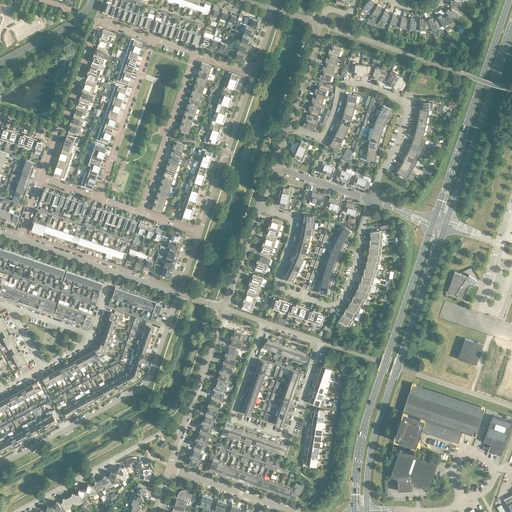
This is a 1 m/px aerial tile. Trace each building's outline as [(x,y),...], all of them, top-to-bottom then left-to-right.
[(199,0),(192,0),(191,7),(196,8),(199,0)] [(205,2),(199,0),(196,8),(202,10),(205,2)] [(369,10),(372,13),(377,5),(375,3),(374,4),(373,4),(372,3),(374,1),(372,0),(369,0),(364,7),(368,11),(369,10)] [(211,4),(205,2),(202,10),(209,13),(210,9),(209,9),(211,4)] [(104,12),(110,14),(113,5),(108,3),(104,12)] [(378,4),(377,5),(372,13),(377,17),(377,16),(380,19),(385,10),(382,8),(381,9),(381,10),(379,9),(381,6),(378,4)] [(452,4),(450,8),(451,8),(451,9),(450,11),(448,9),(446,12),(446,13),(447,13),(455,18),(458,13),(459,13),(464,5),(461,5),(452,4)] [(119,7),(113,5),(110,14),(116,16),(119,7)] [(211,14),(219,17),(223,8),(214,5),(211,14)] [(125,9),(119,7),(116,16),(122,18),(125,9)] [(231,11),(223,8),(219,17),(228,20),(231,11)] [(130,11),(125,9),(122,18),(127,20),(130,11)] [(385,9),(385,10),(380,19),(386,22),(386,21),(390,23),(392,16),(389,15),(390,14),(389,14),(387,13),(389,11),(385,9)] [(136,13),(130,11),(127,20),(133,22),(136,13)] [(240,14),(231,11),(228,20),(237,23),(240,14)] [(142,15),(136,13),(133,22),(139,24),(142,15)] [(393,13),(392,16),(390,23),(389,23),(395,25),(394,28),(399,29),(399,27),(401,19),(398,18),(398,17),(398,18),(396,17),(397,14),(393,13)] [(447,13),(446,13),(443,15),(444,16),(442,18),(441,15),(437,17),(439,19),(443,26),(446,31),(453,26),(451,23),(457,19),(455,18),(447,13)] [(147,17),(142,15),(139,24),(144,26),(147,17)] [(402,16),(401,19),(399,27),(405,28),(405,29),(409,30),(409,29),(410,21),(407,20),(405,20),(405,17),(402,16)] [(153,19),(147,17),(144,26),(150,28),(153,19)] [(249,17),(246,26),(255,29),(256,26),(256,25),(258,20),(249,17)] [(410,18),(410,21),(409,29),(416,30),(416,29),(420,29),(420,20),(419,20),(416,20),(416,21),(416,22),(414,21),(414,18),(410,18)] [(428,19),(429,20),(432,29),(431,29),(432,30),(438,28),(437,27),(443,26),(439,19),(435,20),(435,19),(435,20),(433,21),(432,18),(428,19)] [(152,29),(158,31),(161,21),(155,19),(152,29)] [(419,19),(419,20),(420,20),(420,29),(420,30),(426,30),(426,33),(433,33),(432,30),(431,29),(432,29),(429,20),(426,20),(426,21),(425,21),(425,22),(423,22),(423,19),(419,19)] [(167,23),(161,21),(158,31),(164,32),(167,23)] [(172,25),(167,23),(164,32),(169,34),(172,25)] [(178,27),(172,25),(169,34),(175,36),(178,27)] [(255,29),(246,26),(243,34),(252,37),(255,29)] [(184,29),(178,27),(175,36),(181,38),(184,29)] [(99,37),(110,41),(113,33),(104,29),(103,29),(102,33),(103,33),(103,34),(101,34),(100,37),(99,37)] [(189,31),(184,29),(181,38),(186,40),(189,31)] [(195,33),(189,31),(186,40),(192,42),(195,33)] [(201,35),(195,33),(192,42),(198,44),(201,35)] [(252,37),(243,34),(240,43),(250,46),(252,37)] [(200,45),(209,48),(212,39),(203,36),(200,45)] [(110,41),(99,37),(99,38),(98,41),(100,42),(100,44),(99,43),(97,46),(104,49),(104,48),(105,46),(108,47),(110,41)] [(131,39),(129,46),(139,49),(140,48),(142,42),(131,39)] [(221,41),(212,39),(209,48),(217,51),(221,41)] [(229,44),(221,41),(217,51),(226,54),(229,44)] [(250,46),(240,43),(237,51),(247,54),(250,46)] [(341,47),(332,44),(331,47),(333,48),(332,50),(329,49),(328,52),(338,56),(340,50),(341,47),(341,48),(341,47)] [(104,49),(97,46),(96,50),(97,50),(98,50),(97,51),(95,51),(94,54),(93,54),(105,58),(108,50),(104,48),(104,49)] [(139,49),(129,46),(126,52),(138,56),(139,51),(139,49)] [(247,54),(237,51),(234,60),(244,63),(247,54)] [(138,56),(126,52),(124,59),(135,63),(135,61),(136,61),(138,56)] [(338,56),(328,52),(328,53),(331,54),(330,56),(329,56),(330,56),(329,58),(326,57),(325,61),(335,65),(337,59),(337,58),(338,56)] [(105,58),(93,54),(93,55),(94,55),(92,58),(94,59),(94,61),(93,60),(92,63),(102,67),(105,58)] [(135,63),(124,59),(122,66),(133,70),(135,65),(134,64),(135,63)] [(335,65),(325,61),(328,62),(327,65),(326,64),(326,65),(327,65),(326,67),(323,66),(322,69),(332,73),(334,67),(335,64),(335,65)] [(356,75),(360,76),(361,65),(355,64),(355,62),(352,61),(351,73),(354,74),(354,72),(356,72),(356,75)] [(202,62),(199,69),(209,73),(212,66),(202,62)] [(102,67),(92,63),(91,67),(92,67),(91,68),(89,68),(88,71),(87,71),(99,75),(102,67)] [(367,65),(361,65),(360,76),(364,76),(364,73),(366,73),(366,74),(366,75),(369,75),(370,74),(369,74),(371,66),(367,66),(367,65)] [(133,70),(122,66),(119,73),(130,76),(130,75),(131,75),(133,70)] [(375,68),(371,66),(369,74),(370,74),(372,75),(373,75),(375,75),(374,78),(377,80),(381,69),(375,67),(375,68)] [(209,73),(199,69),(197,76),(207,80),(209,73)] [(332,73),(322,69),(322,70),(323,70),(322,73),(323,73),(324,74),(323,75),(320,74),(319,78),(329,82),(331,76),(334,77),(335,74),(332,73)] [(387,71),(381,69),(377,80),(381,81),(382,78),(384,78),(383,79),(384,79),(387,80),(390,73),(387,72),(387,71)] [(400,76),(391,70),(390,73),(387,80),(390,81),(389,82),(390,82),(390,81),(392,82),(390,85),(393,87),(399,78),(400,76)] [(99,75),(87,71),(87,72),(88,72),(87,75),(89,76),(88,78),(87,77),(86,80),(96,84),(99,75)] [(227,78),(226,81),(236,84),(238,79),(236,78),(238,75),(234,74),(229,72),(226,78),(227,78)] [(130,76),(119,73),(117,80),(128,84),(130,78),(129,78),(130,76)] [(207,80),(197,76),(195,83),(205,86),(207,80)] [(404,81),(399,78),(393,87),(397,89),(398,86),(400,87),(400,88),(399,89),(402,91),(407,82),(407,83),(404,81)] [(96,84),(86,80),(85,84),(86,84),(85,86),(83,85),(82,89),(82,88),(82,89),(93,93),(96,84)] [(236,84),(226,81),(225,83),(223,89),(232,92),(233,89),(235,89),(236,84)] [(205,86),(195,83),(192,90),(202,93),(205,86)] [(116,84),(113,91),(124,95),(124,93),(125,94),(127,88),(116,84)] [(315,88),(314,92),(325,96),(327,90),(329,91),(330,88),(318,84),(320,85),(319,87),(318,87),(319,87),(318,89),(315,88)] [(93,93),(82,89),(81,89),(82,89),(81,93),(83,93),(82,95),(81,94),(80,98),(90,101),(93,93)] [(232,92),(223,89),(221,95),(220,98),(231,101),(232,96),(231,96),(232,92)] [(202,93),(192,90),(190,97),(200,100),(202,93)] [(124,95),(113,91),(111,98),(121,102),(122,102),(124,97),(123,97),(124,95)] [(325,96),(314,92),(317,93),(316,96),(316,95),(315,96),(316,96),(315,98),(313,97),(311,101),(312,101),(322,104),(324,98),(323,98),(324,95),(325,96)] [(347,98),(347,100),(356,102),(357,96),(346,94),(346,95),(347,98)] [(200,100),(190,97),(188,103),(198,107),(200,100)] [(90,101),(80,98),(79,101),(80,101),(80,103),(78,102),(76,106),(76,105),(76,106),(87,110),(90,101)] [(121,102),(111,98),(108,105),(120,109),(121,104),(121,103),(121,102)] [(231,101),(220,98),(219,100),(217,106),(226,109),(227,106),(229,106),(231,101)] [(346,104),(345,106),(354,109),(356,102),(347,100),(345,100),(346,104)] [(312,101),(311,104),(313,104),(313,105),(313,106),(310,105),(308,109),(319,113),(321,107),(323,108),(324,105),(322,104),(312,101)] [(420,109),(428,110),(432,110),(433,103),(419,102),(420,102),(420,105),(421,105),(420,106),(416,106),(416,108),(415,108),(415,109),(420,109)] [(198,107),(188,103),(185,110),(195,114),(198,107)] [(120,109),(108,105),(106,112),(117,115),(117,114),(118,114),(120,109)] [(383,105),(380,111),(388,115),(389,113),(390,113),(392,110),(393,110),(383,105)] [(87,110),(76,106),(75,110),(77,110),(76,112),(75,112),(75,111),(74,115),(84,118),(87,110)] [(226,109),(217,106),(215,112),(214,115),(225,118),(226,113),(225,113),(226,109)] [(344,110),(344,112),(353,115),(354,109),(345,106),(344,106),(344,110)] [(319,113),(308,109),(311,110),(310,113),(310,112),(310,113),(310,115),(307,114),(306,118),(316,121),(318,115),(318,112),(319,113)] [(195,114),(185,110),(183,117),(193,120),(195,114)] [(390,115),(388,115),(380,111),(377,116),(386,120),(387,118),(389,115),(390,116),(390,115)] [(117,115),(106,112),(104,119),(115,122),(117,117),(116,117),(117,115)] [(343,116),(342,118),(351,121),(353,115),(344,112),(342,112),(343,112),(342,116),(343,116)] [(84,118),(74,115),(73,118),(74,118),(74,120),(72,119),(70,123),(81,127),(84,118)] [(225,118),(214,115),(213,117),(211,123),(220,126),(221,123),(223,124),(225,118)] [(386,120),(377,116),(375,122),(383,125),(384,124),(387,121),(386,120)] [(427,117),(419,116),(418,118),(419,118),(419,119),(414,119),(414,121),(413,121),(417,122),(426,124),(427,117)] [(193,120),(183,117),(181,124),(191,127),(193,120)] [(341,121),(340,123),(348,127),(351,121),(342,118),(341,117),(340,118),(341,118),(340,121),(341,121)] [(316,121),(306,118),(308,119),(308,121),(307,121),(307,122),(307,123),(304,122),(303,126),(313,130),(315,124),(317,125),(318,122),(316,121)] [(115,122),(104,119),(101,125),(113,129),(115,122)] [(385,126),(383,125),(375,122),(373,128),(381,131),(382,129),(385,126)] [(426,124),(417,122),(417,125),(418,125),(417,126),(413,125),(412,128),(416,129),(424,131),(426,124)] [(81,127),(70,123),(69,127),(71,127),(71,129),(70,129),(70,128),(69,128),(68,132),(78,135),(81,127)] [(220,126),(211,123),(209,129),(208,132),(211,133),(219,135),(221,130),(219,130),(220,126)] [(338,127),(338,129),(346,133),(348,127),(340,123),(338,123),(339,123),(338,127)] [(191,127),(181,124),(178,131),(188,134),(191,127)] [(113,129),(101,125),(99,132),(110,136),(111,134),(113,129)] [(0,132),(0,138),(7,140),(11,129),(7,128),(6,130),(5,130),(5,129),(1,127),(1,128),(2,128),(0,132)] [(336,132),(335,134),(343,139),(346,133),(338,129),(336,128),(336,129),(336,132)] [(383,132),(381,131),(373,128),(371,134),(380,137),(380,135),(383,132)] [(11,129),(7,140),(15,143),(19,133),(16,132),(15,133),(14,133),(15,131),(11,130),(11,129)] [(217,141),(219,135),(211,133),(208,132),(200,129),(198,133),(207,136),(205,142),(209,143),(209,142),(211,143),(211,142),(214,144),(215,140),(217,141)] [(424,131),(416,129),(415,131),(416,132),(416,133),(411,131),(410,134),(414,136),(422,138),(424,131)] [(110,136),(99,132),(97,139),(108,143),(110,138),(110,136)] [(22,134),(19,133),(15,143),(24,146),(28,135),(24,134),(23,136),(22,136),(22,135),(22,134)] [(66,140),(65,141),(76,145),(79,138),(67,134),(66,140)] [(333,138),(332,140),(340,144),(343,139),(335,134),(334,134),(333,134),(334,134),(333,138)] [(381,137),(380,137),(371,134),(369,141),(378,143),(379,141),(381,138),(381,137)] [(28,135),(24,146),(33,149),(34,146),(36,139),(33,138),(32,139),(31,139),(32,137),(28,135)] [(422,138),(414,136),(413,138),(414,138),(414,139),(409,138),(408,140),(412,142),(424,146),(426,139),(422,138)] [(39,140),(36,139),(34,146),(36,146),(35,150),(41,152),(45,142),(45,141),(41,140),(40,142),(39,141),(39,140)] [(337,150),(340,144),(332,140),(331,139),(330,143),(329,145),(329,144),(329,145),(337,150)] [(298,143),(296,148),(306,152),(307,150),(310,143),(307,141),(306,142),(305,141),(301,140),(300,144),(298,143)] [(76,145),(65,141),(65,143),(64,143),(63,148),(74,152),(76,145)] [(175,141),(172,148),(182,151),(185,144),(175,141)] [(424,146),(412,142),(411,144),(412,145),(411,145),(407,144),(406,146),(405,146),(409,148),(421,153),(424,146)] [(95,144),(93,151),(104,155),(104,153),(106,147),(95,144)] [(74,152),(63,148),(61,153),(61,155),(71,159),(74,152)] [(182,151),(172,148),(170,155),(180,158),(182,151)] [(306,152),(296,148),(293,153),(295,154),(294,157),(297,159),(298,160),(302,162),(305,155),(306,152)] [(421,153),(409,148),(408,150),(409,151),(409,152),(404,150),(403,152),(402,152),(407,154),(418,160),(421,153)] [(200,156),(199,159),(210,162),(211,157),(210,156),(211,153),(208,152),(206,151),(206,150),(202,149),(200,156)] [(104,155),(93,151),(90,158),(102,161),(103,156),(104,155)] [(418,160),(407,154),(405,157),(406,157),(406,158),(401,156),(400,158),(399,158),(403,160),(414,166),(418,160)] [(71,159),(61,155),(60,157),(58,162),(69,166),(71,159)] [(180,158),(170,155),(168,161),(178,165),(180,158)] [(102,161),(90,158),(88,164),(99,168),(100,167),(102,161)] [(26,159),(24,165),(34,168),(36,163),(26,159)] [(210,162),(199,159),(198,161),(196,167),(205,170),(206,167),(208,167),(210,162)] [(414,166),(403,160),(402,163),(403,163),(402,164),(398,161),(397,164),(396,164),(400,166),(411,173),(414,166)] [(178,165),(168,161),(165,168),(175,172),(178,165)] [(69,166),(58,162),(56,167),(56,169),(67,172),(69,166)] [(323,172),(325,173),(328,165),(323,162),(322,163),(319,162),(317,169),(320,170),(319,171),(323,173),(323,172)] [(99,168),(88,164),(86,171),(97,175),(99,170),(99,168)] [(34,168),(24,165),(23,170),(32,173),(34,168)] [(334,167),(328,165),(325,173),(327,174),(327,175),(331,176),(331,174),(334,175),(337,169),(334,168),(334,167)] [(411,173),(400,166),(399,168),(399,169),(399,170),(395,167),(393,169),(392,169),(407,179),(411,173)] [(205,170),(196,167),(193,176),(204,179),(206,174),(204,174),(205,170)] [(175,172),(165,168),(163,175),(173,179),(175,172)] [(67,172),(56,169),(55,170),(53,176),(64,179),(67,172)] [(339,170),(337,169),(334,175),(337,176),(336,178),(340,179),(342,180),(345,171),(339,169),(339,170)] [(32,173),(23,170),(21,175),(30,178),(32,173)] [(97,175),(86,171),(84,178),(94,182),(95,180),(97,175)] [(351,174),(345,171),(342,180),(344,180),(344,181),(348,183),(348,181),(351,182),(353,175),(351,175),(351,174)] [(30,178),(21,175),(19,180),(29,183),(30,178)] [(173,179),(163,175),(161,182),(171,185),(173,179)] [(356,176),(353,175),(351,182),(353,183),(353,185),(356,186),(357,185),(359,186),(362,178),(356,176)] [(204,179),(193,176),(190,184),(199,187),(200,184),(202,184),(204,179)] [(94,182),(84,178),(81,185),(92,189),(94,183),(94,182)] [(368,180),(362,178),(359,186),(361,187),(361,188),(364,189),(365,187),(368,188),(370,182),(368,181),(368,180)] [(29,183),(19,180),(17,185),(27,188),(29,183)] [(171,185),(161,182),(158,189),(168,192),(171,185)] [(199,187),(190,184),(188,190),(187,193),(198,196),(200,191),(198,191),(199,187)] [(27,188),(17,185),(16,190),(25,193),(27,188)] [(281,190),(279,196),(290,198),(291,196),(293,188),(289,187),(289,188),(287,188),(283,187),(282,191),(281,190)] [(168,192),(158,189),(156,196),(166,199),(168,192)] [(25,193),(16,190),(14,195),(23,199),(25,193)] [(50,192),(44,190),(40,201),(46,203),(47,201),(50,192)] [(55,193),(50,192),(47,201),(52,203),(55,193)] [(315,205),(316,203),(318,194),(316,193),(312,192),(312,193),(309,192),(307,199),(310,200),(309,201),(310,201),(309,203),(310,204),(315,205)] [(61,195),(55,193),(52,203),(58,205),(61,195)] [(198,196),(187,193),(186,195),(184,201),(193,204),(195,201),(196,202),(198,196)] [(320,195),(318,194),(316,203),(322,204),(322,203),(324,204),(326,198),(324,197),(324,195),(321,194),(320,195)] [(23,199),(14,195),(12,201),(22,204),(23,199)] [(67,197),(61,195),(58,205),(64,206),(67,197)] [(166,199),(156,196),(154,202),(164,206),(166,199)] [(290,198),(279,196),(278,201),(280,202),(279,205),(282,206),(284,207),(284,208),(288,209),(290,201),(290,198)] [(72,199),(67,197),(64,206),(69,208),(72,199)] [(329,198),(326,198),(324,204),(327,205),(327,206),(333,208),(335,199),(333,198),(329,197),(329,198)] [(78,201),(72,199),(69,208),(75,210),(78,201)] [(338,200),(335,199),(333,208),(339,209),(342,209),(344,203),(341,202),(342,200),(338,199),(338,200)] [(84,203),(78,201),(75,210),(74,213),(80,215),(84,203)] [(193,204),(184,201),(182,207),(182,210),(192,213),(194,208),(192,208),(193,204)] [(164,206),(154,202),(151,209),(161,213),(162,211),(164,212),(166,207),(164,206)] [(346,203),(344,203),(342,209),(344,210),(344,211),(350,213),(353,204),(350,203),(351,203),(347,202),(346,203)] [(90,205),(84,203),(80,215),(85,217),(90,205)] [(355,205),(353,204),(350,213),(356,214),(359,214),(361,208),(358,207),(359,205),(355,204),(355,205)] [(97,208),(91,206),(88,215),(94,217),(97,208)] [(103,210),(97,208),(94,217),(100,219),(103,210)] [(9,212),(4,210),(0,219),(6,221),(9,212)] [(109,212),(103,210),(100,219),(105,221),(109,212)] [(192,213),(182,210),(181,212),(180,212),(178,219),(184,221),(184,220),(187,222),(189,218),(190,219),(192,213)] [(20,213),(15,211),(14,213),(11,223),(16,225),(20,213)] [(14,213),(9,212),(6,221),(11,223),(14,213)] [(114,214),(109,212),(105,221),(111,223),(114,214)] [(120,216),(114,214),(111,223),(117,225),(120,216)] [(126,217),(120,216),(117,225),(123,227),(126,217)] [(131,219),(126,217),(123,227),(128,229),(131,219)] [(268,226),(279,230),(282,222),(272,218),(271,222),(272,222),(272,223),(270,223),(268,226)] [(41,221),(34,219),(32,225),(33,225),(31,230),(37,232),(41,221)] [(137,221),(131,219),(128,229),(134,231),(137,221)] [(47,223),(41,221),(37,232),(43,234),(46,225),(47,223)] [(136,232),(145,235),(148,225),(140,222),(136,232)] [(52,227),(46,225),(43,234),(49,236),(52,227)] [(157,228),(148,225),(145,235),(154,238),(157,228)] [(279,230),(268,226),(268,227),(267,230),(269,231),(269,233),(268,232),(267,232),(266,235),(276,239),(279,230)] [(57,229),(52,227),(49,236),(54,238),(57,229)] [(314,229),(302,227),(301,233),(310,235),(313,235),(314,229)] [(345,227),(341,232),(349,237),(352,231),(345,227)] [(165,231),(157,228),(154,238),(162,241),(165,231)] [(63,231),(57,229),(54,238),(60,240),(63,231)] [(383,234),(382,230),(370,232),(371,239),(371,240),(382,238),(382,239),(386,238),(385,234),(383,234)] [(69,233),(63,231),(60,240),(66,242),(69,233)] [(185,235),(176,231),(173,240),(182,243),(185,235)] [(75,232),(74,235),(71,244),(77,245),(80,237),(81,234),(75,232)] [(349,237),(341,232),(338,238),(346,242),(349,237)] [(74,235),(69,233),(66,242),(71,244),(74,235)] [(276,239),(266,235),(265,239),(266,239),(266,240),(264,240),(263,243),(262,243),(273,247),(276,239)] [(86,239),(80,237),(77,245),(83,247),(86,239)] [(346,242),(338,238),(335,243),(343,247),(346,242)] [(382,238),(371,240),(371,239),(369,240),(370,247),(381,246),(381,247),(382,246),(382,245),(385,245),(384,241),(382,241),(382,239),(382,238)] [(91,241),(86,239),(83,247),(89,249),(91,241)] [(309,241),(300,239),(298,245),(307,247),(309,241)] [(182,243),(173,240),(170,249),(179,252),(182,243)] [(97,243),(91,241),(89,249),(94,251),(97,243)] [(103,245),(97,243),(94,251),(100,253),(103,245)] [(273,247),(262,243),(262,244),(261,247),(263,248),(263,250),(262,249),(260,252),(271,256),(273,247)] [(343,247),(335,243),(332,249),(340,253),(343,247)] [(109,244),(108,247),(106,255),(111,257),(115,246),(109,244)] [(108,247),(103,245),(100,253),(106,255),(108,247)] [(307,247),(298,245),(297,250),(305,253),(307,247)] [(121,248),(115,246),(111,257),(117,259),(120,251),(121,248)] [(381,246),(370,247),(369,247),(369,254),(380,254),(381,254),(381,247),(381,246)] [(8,251),(3,249),(0,258),(5,260),(8,251)] [(179,252),(170,249),(167,257),(176,260),(179,252)] [(340,253),(332,249),(330,255),(338,258),(340,253)] [(305,253),(297,250),(295,256),(303,259),(305,253)] [(13,253),(8,251),(5,260),(10,262),(13,253)] [(127,253),(120,251),(117,259),(123,261),(124,257),(126,257),(127,253)] [(271,256),(260,252),(259,256),(260,256),(261,256),(260,257),(258,257),(257,260),(256,260),(268,264),(271,256)] [(18,254),(13,253),(10,262),(15,264),(18,254)] [(126,262),(135,265),(138,256),(129,253),(126,262)] [(24,256),(18,254),(15,264),(20,266),(24,256)] [(380,254),(369,254),(367,254),(367,261),(378,262),(380,262),(380,254)] [(338,258),(330,255),(328,261),(336,264),(338,258)] [(29,258),(24,256),(20,266),(26,267),(29,258)] [(146,259),(138,256),(135,265),(143,268),(146,259)] [(303,259),(295,256),(292,262),(300,265),(303,259)] [(176,260),(167,257),(164,266),(173,269),(176,260)] [(34,260),(29,258),(26,267),(31,269),(34,260)] [(155,262),(146,259),(143,268),(152,271),(155,262)] [(39,261),(34,260),(31,269),(36,271),(39,261)] [(268,264),(256,260),(256,261),(257,261),(255,264),(257,265),(257,267),(256,266),(255,270),(265,273),(268,264)] [(44,263),(39,261),(36,271),(41,273),(44,263)] [(336,264),(328,261),(326,267),(334,270),(336,264)] [(366,266),(365,268),(365,269),(376,269),(376,270),(378,270),(378,262),(367,261),(366,261),(366,266)] [(300,265),(292,262),(290,267),(298,271),(300,265)] [(49,265),(44,263),(41,273),(46,274),(49,265)] [(54,267),(49,265),(46,274),(51,276),(54,267)] [(173,269),(164,266),(161,274),(170,277),(172,272),(173,269)] [(59,268),(54,267),(51,276),(56,278),(59,268)] [(298,271),(290,267),(287,272),(295,277),(298,271)] [(334,270),(326,267),(324,273),(333,275),(334,270)] [(65,270),(59,268),(56,278),(61,280),(65,270)] [(363,273),(363,275),(363,276),(374,277),(375,278),(376,270),(376,269),(365,269),(365,268),(364,268),(363,273)] [(72,273),(67,271),(63,281),(64,281),(64,280),(69,282),(72,273)] [(295,277),(287,272),(284,278),(292,282),(295,277)] [(467,276),(454,272),(448,291),(455,294),(461,298),(462,298),(466,287),(478,281),(468,275),(467,276)] [(77,274),(72,273),(69,282),(74,284),(77,274)] [(324,273),(322,273),(320,279),(323,279),(331,281),(333,275),(324,273)] [(82,276),(77,274),(74,284),(79,286),(82,276)] [(249,282),(260,286),(263,277),(253,274),(252,278),(252,277),(253,278),(253,279),(251,279),(249,282)] [(361,280),(361,282),(360,283),(372,285),(371,285),(373,285),(374,277),(363,276),(363,275),(362,275),(361,280)] [(87,278),(82,276),(79,286),(84,287),(87,278)] [(93,280),(87,278),(84,287),(89,289),(93,280)] [(98,281),(93,280),(89,289),(94,291),(98,281)] [(103,283),(98,281),(94,291),(100,293),(99,293),(100,293),(103,283)] [(260,286),(249,282),(249,283),(248,286),(250,287),(249,289),(248,288),(247,291),(257,295),(260,286)] [(358,287),(358,289),(368,292),(370,293),(371,285),(372,285),(360,283),(361,282),(359,282),(358,287)] [(12,287),(8,285),(4,296),(9,298),(12,287)] [(329,293),(330,287),(321,286),(319,285),(318,291),(321,292),(320,292),(329,293)] [(17,289),(12,287),(9,298),(14,299),(17,289)] [(112,297),(117,299),(121,289),(115,287),(112,298),(112,297)] [(22,290),(17,289),(14,299),(18,301),(22,290)] [(126,291),(121,289),(117,299),(123,300),(126,291)] [(355,293),(354,296),(365,299),(366,300),(368,292),(358,289),(356,289),(355,293)] [(27,292),(22,290),(18,301),(23,302),(27,292)] [(131,293),(126,291),(123,300),(128,302),(131,293)] [(257,295),(247,291),(246,295),(247,295),(247,296),(245,296),(243,299),(254,303),(257,295)] [(32,294),(27,292),(23,302),(28,304),(32,294)] [(136,295),(131,293),(128,302),(133,304),(136,295)] [(37,295),(32,294),(28,304),(33,306),(37,295)] [(42,297),(37,295),(33,306),(38,307),(42,297)] [(141,296),(136,295),(133,304),(138,306),(141,296)] [(146,298),(141,296),(138,306),(143,307),(146,298)] [(352,300),(351,302),(361,306),(362,307),(365,299),(354,296),(353,296),(352,300)] [(46,299),(42,297),(38,307),(43,309),(46,299)] [(270,307),(279,310),(283,299),(279,298),(278,300),(277,300),(277,299),(274,297),(274,298),(270,307)] [(151,300),(146,298),(143,307),(148,309),(151,300)] [(51,300),(46,299),(43,309),(48,311),(51,300)] [(254,303),(243,299),(243,300),(242,303),(244,304),(244,306),(243,305),(242,305),(241,309),(251,312),(254,303)] [(283,299),(279,310),(285,312),(286,309),(289,310),(291,303),(288,302),(287,303),(286,303),(287,301),(283,300),(283,299)] [(56,302),(51,300),(48,311),(52,312),(52,313),(53,313),(56,302)] [(155,301),(151,300),(148,309),(153,311),(156,302),(155,302),(155,301)] [(58,303),(58,302),(54,313),(55,313),(60,315),(63,304),(58,303)] [(162,304),(156,302),(153,311),(153,312),(162,315),(164,308),(161,307),(162,304)] [(348,306),(347,309),(357,313),(358,314),(361,306),(351,302),(350,302),(348,306)] [(294,304),(291,303),(289,310),(287,313),(296,316),(300,305),(296,304),(295,306),(294,305),(294,304)] [(68,306),(63,304),(60,315),(64,317),(68,306)] [(300,305),(296,316),(305,319),(308,309),(305,308),(304,309),(303,309),(304,307),(300,305)] [(73,308),(68,306),(64,317),(69,318),(73,308)] [(78,309),(73,308),(69,318),(74,320),(78,309)] [(344,312),(343,315),(353,319),(353,320),(354,320),(357,313),(347,309),(346,308),(344,312)] [(83,311),(78,309),(74,320),(79,321),(83,311)] [(311,310),(308,309),(305,319),(313,322),(317,311),(313,310),(312,312),(311,311),(311,310)] [(124,313),(115,310),(114,313),(111,312),(109,318),(118,321),(121,322),(124,313)] [(87,313),(83,311),(79,321),(84,323),(87,313)] [(317,311),(313,322),(322,325),(325,315),(322,314),(322,315),(320,314),(321,312),(317,311)] [(0,313),(0,332),(1,335),(10,330),(7,324),(9,323),(9,324),(8,321),(10,319),(10,318),(7,320),(6,317),(5,317),(6,318),(4,319),(1,313),(0,313)] [(92,314),(87,313),(84,323),(89,325),(92,314)] [(342,314),(339,318),(338,321),(341,322),(340,325),(346,330),(348,326),(349,327),(353,320),(353,319),(343,315),(342,314)] [(152,323),(146,321),(145,324),(143,329),(152,332),(154,327),(151,326),(152,323)] [(235,328),(234,331),(235,331),(234,333),(232,332),(231,336),(230,336),(242,340),(244,334),(246,335),(247,332),(235,328)] [(152,332),(143,329),(141,334),(150,337),(152,332)] [(13,336),(10,330),(1,335),(11,352),(19,347),(16,341),(18,340),(18,341),(19,341),(17,338),(19,337),(19,336),(17,337),(15,334),(15,335),(13,336)] [(150,337),(141,334),(140,340),(148,343),(150,337)] [(242,340),(230,336),(231,336),(230,340),(229,345),(236,348),(241,349),(242,346),(240,346),(242,340)] [(483,344),(465,338),(458,358),(476,365),(483,344)] [(264,348),(270,350),(273,341),(269,340),(269,339),(269,340),(267,340),(266,342),(265,342),(263,347),(264,347),(264,348)] [(148,343),(140,340),(138,345),(147,348),(148,343)] [(277,343),(273,341),(270,350),(276,352),(279,343),(277,343),(277,342),(277,343)] [(109,346),(101,343),(99,347),(107,354),(109,346)] [(280,344),(279,343),(276,352),(281,354),(284,345),(280,344),(281,343),(280,343),(280,344)] [(147,348),(138,345),(136,350),(145,353),(147,348)] [(236,348),(229,345),(228,348),(229,348),(228,350),(226,349),(225,353),(236,357),(238,351),(235,350),(236,348)] [(288,346),(284,345),(281,354),(287,356),(290,347),(289,346),(288,346)] [(23,353),(19,347),(11,352),(20,369),(29,364),(25,358),(27,357),(28,358),(26,355),(29,354),(28,353),(26,354),(24,351),(24,352),(23,353)] [(107,354),(99,347),(95,350),(100,358),(107,354)] [(292,348),(290,347),(287,356),(293,358),(296,349),(292,348),(292,347),(292,348)] [(493,348),(480,387),(496,393),(510,353),(493,348)] [(300,350),(296,349),(293,358),(292,360),(298,362),(301,351),(300,350)] [(100,358),(95,350),(91,352),(96,360),(100,358)] [(145,353),(136,350),(134,355),(143,358),(145,353)] [(303,351),(301,351),(298,362),(303,364),(305,361),(306,361),(307,356),(306,356),(307,353),(303,351)] [(96,360),(91,352),(87,354),(92,362),(96,360)] [(236,357),(225,353),(224,353),(225,354),(224,357),(225,358),(225,359),(224,359),(223,362),(235,366),(236,364),(234,363),(236,357)] [(92,362),(87,354),(83,356),(88,364),(92,362)] [(143,358),(134,355),(133,360),(141,363),(143,358)] [(88,364),(83,356),(80,358),(84,366),(88,364)] [(84,366),(80,358),(76,360),(80,369),(84,366)] [(80,369),(76,360),(72,363),(76,371),(80,369)] [(141,363),(133,360),(131,365),(140,368),(141,363)] [(269,363),(260,360),(258,364),(258,366),(267,369),(270,370),(270,369),(271,366),(270,364),(269,363)] [(235,366),(223,362),(222,365),(223,365),(222,367),(221,366),(219,370),(230,374),(232,368),(234,369),(235,366)] [(76,371),(72,363),(68,365),(72,373),(76,371)] [(318,368),(317,371),(330,375),(332,369),(333,370),(332,369),(333,366),(325,364),(324,367),(321,365),(321,366),(320,369),(318,368)] [(72,373),(68,365),(64,367),(68,375),(72,373)] [(140,368),(131,365),(129,371),(136,377),(137,373),(138,374),(140,368)] [(267,369),(258,366),(257,367),(256,371),(265,374),(267,369)] [(68,375),(64,367),(60,369),(64,377),(68,375)] [(64,377),(60,369),(56,371),(60,379),(64,377)] [(230,374),(219,370),(219,371),(218,374),(220,375),(219,377),(218,376),(219,376),(218,376),(217,379),(229,383),(230,381),(228,380),(230,374)] [(60,379),(56,371),(52,373),(56,382),(60,379)] [(136,377),(129,371),(124,374),(128,382),(133,379),(133,378),(136,377)] [(265,374),(256,371),(255,375),(254,375),(254,377),(263,380),(265,374)] [(301,374),(292,371),(290,377),(299,380),(299,378),(300,378),(301,374)] [(330,375),(317,371),(316,374),(318,375),(317,378),(317,377),(316,377),(328,381),(330,375)] [(56,382),(52,373),(48,376),(52,384),(56,382)] [(128,382),(124,374),(119,376),(124,384),(128,382)] [(52,384),(48,376),(43,378),(47,386),(52,384)] [(124,384),(119,376),(114,379),(119,387),(124,384)] [(263,380),(254,377),(253,379),(253,378),(253,379),(252,383),(261,386),(263,380)] [(299,380),(290,377),(288,382),(297,385),(298,381),(299,382),(299,381),(298,381),(299,380)] [(328,381),(316,377),(316,378),(317,378),(316,381),(314,380),(313,383),(326,387),(327,381),(328,381)] [(119,387),(114,379),(110,381),(114,390),(119,387)] [(229,383),(217,379),(216,382),(217,382),(216,384),(215,384),(213,387),(224,391),(226,385),(228,386),(229,383)] [(38,381),(33,384),(37,392),(42,389),(38,381)] [(114,390),(110,381),(105,384),(109,392),(114,390)] [(297,385),(288,382),(286,388),(295,391),(296,390),(296,389),(297,385)] [(261,386),(252,383),(251,387),(250,386),(250,387),(251,387),(250,388),(259,391),(261,386)] [(326,387),(313,383),(312,386),(314,387),(313,389),(312,389),(324,393),(325,387),(326,387)] [(412,383),(403,411),(393,439),(415,446),(421,430),(425,431),(425,432),(428,433),(428,432),(435,434),(436,432),(458,440),(461,431),(475,435),(485,408),(412,383)] [(37,392),(33,384),(29,386),(33,394),(37,392)] [(109,392),(105,384),(100,387),(105,395),(109,392)] [(33,394),(29,386),(25,388),(29,396),(33,394)] [(105,395),(100,387),(95,389),(100,397),(105,395)] [(224,391),(213,387),(213,388),(212,391),(214,392),(213,394),(213,393),(212,393),(211,396),(219,399),(220,396),(222,397),(224,391)] [(29,396),(25,388),(21,390),(25,399),(29,396)] [(259,391),(250,388),(250,390),(249,390),(248,394),(257,397),(259,391)] [(295,391),(286,388),(284,394),(293,397),(294,393),(295,393),(295,391)] [(100,397),(95,389),(90,392),(95,400),(100,397)] [(324,393),(312,389),(313,390),(312,392),(310,392),(309,395),(322,399),(321,399),(322,398),(325,399),(326,395),(323,395),(323,393),(324,393)] [(25,399),(21,390),(17,393),(21,401),(25,399)] [(95,400),(90,392),(86,394),(90,403),(95,400)] [(21,401),(17,393),(13,395),(17,403),(21,401)] [(90,403),(86,394),(81,397),(85,405),(90,403)] [(257,397),(248,394),(247,398),(246,398),(247,398),(246,400),(255,403),(257,397)] [(293,397),(284,394),(282,399),(291,402),(292,401),(293,397)] [(17,403),(13,395),(9,397),(13,405),(17,403)] [(322,399),(309,395),(308,398),(310,398),(309,401),(309,402),(321,406),(319,405),(321,399),(322,399)] [(223,400),(219,399),(211,396),(210,399),(211,399),(211,401),(209,401),(208,404),(207,404),(219,408),(221,402),(222,403),(223,400)] [(13,405),(9,397),(5,399),(9,407),(13,405)] [(76,400),(75,397),(70,400),(72,402),(76,410),(81,408),(76,400)] [(85,405),(81,397),(76,400),(81,408),(85,405)] [(9,407),(5,399),(1,401),(5,409),(9,407)] [(291,402),(282,399),(280,405),(289,408),(291,404),(291,402)] [(255,403),(246,400),(246,401),(245,401),(246,401),(244,405),(253,408),(255,403)] [(76,410),(72,402),(67,405),(71,413),(76,410)] [(59,409),(63,416),(66,415),(66,416),(71,413),(67,405),(66,403),(61,405),(62,408),(59,409)] [(219,408),(207,404),(207,405),(206,408),(208,409),(207,411),(207,410),(206,413),(213,416),(214,413),(217,414),(219,408)] [(253,408),(244,405),(243,409),(242,409),(243,410),(243,411),(245,412),(245,413),(250,415),(250,414),(251,414),(253,408)] [(289,408),(280,405),(278,411),(287,414),(288,412),(289,408)] [(311,411),(311,414),(324,416),(325,410),(327,410),(314,408),(314,411),(311,411)] [(52,413),(47,416),(51,424),(56,421),(55,418),(58,417),(55,411),(52,413)] [(287,414),(278,411),(276,416),(285,419),(287,415),(287,416),(287,415),(287,414)] [(213,416),(206,413),(204,416),(205,416),(205,418),(203,418),(202,421),(201,421),(213,425),(215,419),(212,418),(213,416)] [(324,416),(311,414),(310,417),(313,417),(312,420),(323,422),(324,416)] [(511,422),(492,415),(484,441),(483,441),(491,444),(490,446),(489,446),(488,451),(501,456),(511,424),(511,422)] [(51,424),(47,416),(42,418),(47,426),(51,424)] [(285,419),(276,416),(274,422),(275,423),(275,424),(280,426),(280,424),(283,425),(283,423),(284,424),(284,423),(285,419)] [(47,426),(42,418),(37,421),(42,429),(47,426)] [(323,422),(312,420),(312,421),(312,424),(309,423),(309,426),(322,429),(322,428),(323,422)] [(27,423),(28,426),(32,434),(37,432),(33,423),(31,421),(27,423)] [(42,429),(37,421),(33,423),(37,432),(42,429)] [(213,425),(201,421),(202,422),(200,425),(202,426),(202,428),(201,427),(200,430),(207,433),(208,430),(211,431),(213,425)] [(222,433),(228,435),(231,426),(229,426),(229,425),(229,426),(225,424),(222,433)] [(32,434),(28,426),(23,429),(28,437),(32,434)] [(232,427),(231,426),(228,435),(233,437),(236,428),(232,427),(233,427),(232,426),(232,427)] [(322,429),(309,426),(308,429),(311,430),(310,433),(321,435),(322,429)] [(240,430),(236,428),(233,437),(239,439),(242,430),(241,430),(241,429),(240,430)] [(28,437),(23,429),(18,431),(23,439),(28,437)] [(212,434),(207,433),(200,430),(199,433),(200,433),(199,435),(197,435),(196,438),(195,438),(207,442),(209,436),(211,437),(212,434)] [(244,431),(242,430),(239,439),(245,441),(248,432),(244,431),(244,430),(244,431)] [(23,439),(18,431),(14,434),(18,442),(23,439)] [(252,434),(248,432),(245,441),(244,444),(249,446),(250,443),(253,434),(252,434),(252,433),(252,434)] [(321,435),(310,433),(310,436),(307,436),(307,439),(320,441),(321,435)] [(3,436),(4,439),(9,447),(13,445),(9,436),(7,434),(3,436)] [(18,442),(14,434),(9,436),(13,445),(18,442)] [(255,435),(253,434),(250,443),(256,445),(259,436),(255,435),(255,434),(255,435)] [(263,438),(259,436),(256,445),(262,447),(265,438),(263,438),(263,437),(263,438)] [(207,442),(195,438),(196,439),(195,442),(196,443),(196,445),(195,444),(194,447),(201,450),(202,447),(205,448),(207,442)] [(266,439),(265,438),(262,447),(267,449),(270,440),(267,439),(267,438),(266,438),(266,439)] [(9,447),(4,439),(0,441),(0,442),(4,450),(9,447)] [(320,441),(307,439),(306,442),(309,442),(308,445),(319,447),(320,441)] [(274,441),(270,440),(267,449),(273,451),(276,442),(275,441),(274,441)] [(278,443),(276,442),(273,451),(279,453),(282,444),(278,443),(278,442),(278,443)] [(286,445),(282,444),(279,453),(285,455),(288,446),(286,446),(286,445)] [(319,447),(308,445),(308,446),(308,449),(305,448),(305,451),(318,453),(319,447)] [(201,450),(194,447),(193,450),(194,451),(193,452),(191,452),(190,455),(201,459),(203,453),(200,452),(201,450)] [(390,476),(397,479),(398,491),(413,490),(412,486),(412,484),(428,489),(435,469),(436,467),(438,461),(435,459),(400,448),(390,476)] [(429,450),(427,455),(439,459),(440,453),(429,450)] [(318,453),(305,451),(305,454),(307,455),(306,458),(317,460),(317,459),(318,454),(318,453)] [(201,459),(190,455),(190,456),(189,459),(191,460),(190,462),(189,461),(188,464),(188,465),(188,464),(196,467),(196,464),(199,465),(201,459)] [(317,460),(306,458),(306,461),(303,461),(303,466),(307,466),(307,465),(318,466),(316,466),(317,460)] [(135,467),(140,471),(144,466),(142,464),(142,461),(139,461),(138,462),(135,460),(130,463),(130,462),(130,463),(129,464),(132,468),(135,467)] [(214,471),(215,471),(218,462),(213,460),(210,469),(214,471)] [(224,464),(218,462),(215,471),(217,472),(221,473),(224,464)] [(231,463),(230,466),(227,475),(228,476),(229,476),(232,477),(236,468),(236,465),(231,463)] [(230,466),(224,464),(221,473),(225,474),(225,475),(227,475),(230,466)] [(146,468),(144,466),(140,471),(145,475),(143,478),(148,480),(149,479),(150,479),(149,479),(151,473),(148,471),(150,469),(149,467),(146,468)] [(119,470),(116,471),(119,477),(120,476),(121,478),(124,479),(124,478),(125,476),(128,474),(124,467),(125,467),(122,468),(122,467),(119,467),(119,470)] [(241,470),(236,468),(232,477),(236,478),(236,479),(237,478),(238,479),(241,470)] [(247,472),(241,470),(238,479),(240,479),(239,480),(240,480),(244,481),(247,472)] [(119,477),(116,471),(113,473),(111,472),(111,471),(110,474),(111,475),(109,477),(114,485),(118,483),(119,479),(118,478),(119,477)] [(253,474),(247,472),(244,481),(248,482),(248,483),(248,482),(250,483),(253,474)] [(258,476),(253,474),(250,483),(251,483),(251,484),(251,483),(255,485),(258,476)] [(103,478),(100,480),(103,486),(105,485),(105,486),(109,488),(114,485),(109,477),(107,478),(106,476),(103,475),(103,476),(104,476),(103,478)] [(264,478),(258,476),(255,485),(259,486),(259,487),(259,486),(261,487),(264,478)] [(270,480),(264,478),(261,487),(262,487),(262,488),(263,487),(267,489),(270,480)] [(103,486),(100,480),(98,481),(95,480),(94,482),(95,484),(93,485),(98,494),(100,498),(105,495),(102,491),(103,488),(102,486),(103,486)] [(275,482),(270,480),(267,489),(270,490),(270,491),(271,491),(271,490),(272,491),(275,482)] [(281,484),(275,482),(272,491),(274,491),(274,492),(274,491),(278,493),(281,484)] [(138,491),(137,492),(144,494),(144,491),(147,490),(146,488),(147,485),(146,485),(138,483),(137,486),(135,487),(136,490),(138,491)] [(294,489),(292,488),(290,494),(292,495),(296,497),(297,494),(298,494),(299,493),(300,493),(300,492),(302,493),(304,486),(296,483),(294,489)] [(87,487),(84,488),(88,494),(89,494),(90,495),(93,496),(98,494),(93,485),(91,486),(90,485),(88,484),(87,487)] [(287,486),(281,484),(278,493),(282,494),(284,494),(287,486)] [(292,488),(287,486),(284,494),(285,495),(285,496),(285,495),(289,496),(290,494),(292,488)] [(88,494),(84,488),(82,490),(79,489),(78,491),(79,493),(77,494),(82,503),(84,506),(89,503),(86,499),(87,496),(87,495),(88,494)] [(174,502),(185,505),(188,506),(190,499),(188,498),(183,490),(182,491),(180,492),(179,493),(178,495),(177,498),(176,497),(174,502)] [(185,490),(183,490),(188,498),(190,499),(193,492),(189,491),(187,491),(185,490)] [(144,494),(137,492),(137,493),(135,493),(132,495),(130,499),(140,502),(140,500),(142,501),(144,500),(144,499),(144,500),(143,497),(144,494)] [(71,496),(69,497),(72,503),(73,502),(74,504),(78,505),(82,503),(77,494),(75,495),(74,493),(72,493),(71,496)] [(208,496),(203,494),(202,496),(199,495),(196,504),(197,504),(199,505),(204,507),(208,496)] [(212,498),(208,496),(204,507),(208,508),(209,509),(211,509),(211,510),(215,500),(212,499),(212,498)] [(72,503),(69,497),(66,499),(63,498),(63,497),(62,500),(63,501),(61,502),(66,511),(70,509),(72,505),(71,504),(72,503)] [(140,502),(130,499),(128,504),(130,507),(132,508),(131,509),(138,511),(139,508),(141,507),(142,507),(140,505),(139,505),(140,502)] [(222,501),(218,500),(217,501),(215,500),(211,510),(212,510),(214,510),(214,511),(214,510),(219,511),(222,501)] [(56,504),(53,506),(56,511),(57,511),(64,511),(66,511),(61,502),(59,504),(58,502),(56,501),(56,502),(56,504)] [(226,503),(222,501),(219,511),(226,511),(229,505),(226,504),(226,503)] [(185,505),(174,502),(173,506),(174,506),(173,509),(181,511),(182,511),(184,510),(184,509),(185,505)]
